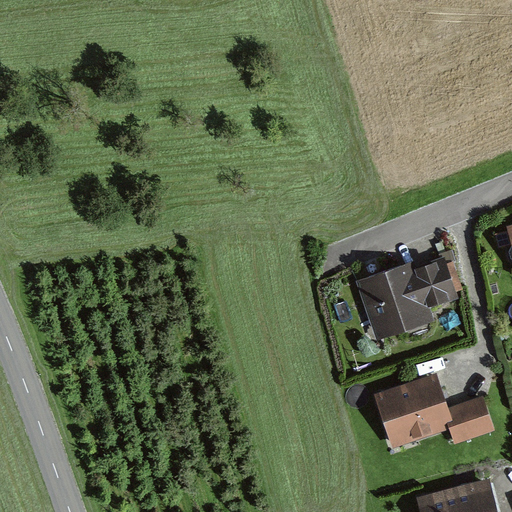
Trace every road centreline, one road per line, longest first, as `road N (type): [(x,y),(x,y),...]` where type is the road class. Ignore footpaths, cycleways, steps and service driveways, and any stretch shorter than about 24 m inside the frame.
road 1 (tertiary): [(0,316),(70,511)]
road 2 (residential): [(331,259),(511,189)]
